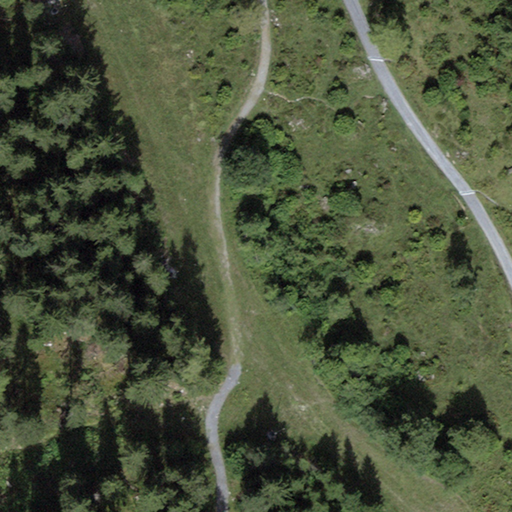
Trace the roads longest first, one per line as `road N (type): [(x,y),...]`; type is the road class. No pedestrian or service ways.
road 1 (track): [(231,511),(222,402),(250,340),(223,187),(245,120),(272,75),(272,0)]
road 2 (track): [(511,287),(484,224),(398,104),(344,0)]
